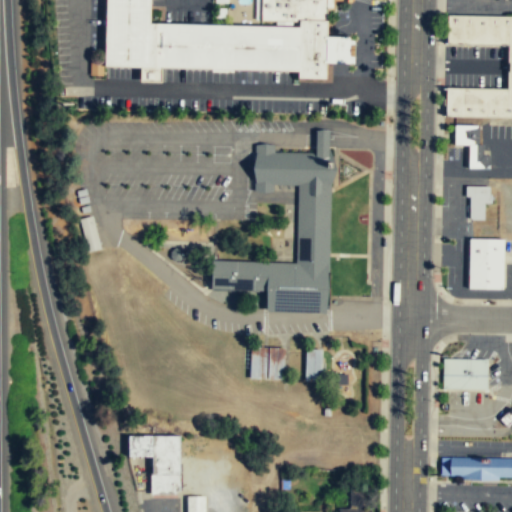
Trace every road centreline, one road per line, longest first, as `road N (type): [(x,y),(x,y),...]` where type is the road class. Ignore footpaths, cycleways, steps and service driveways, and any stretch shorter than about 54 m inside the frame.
road 1 (motorway): [(103,511),(36,266),(4,0)]
road 2 (secondary): [(412,164),(409,347)]
